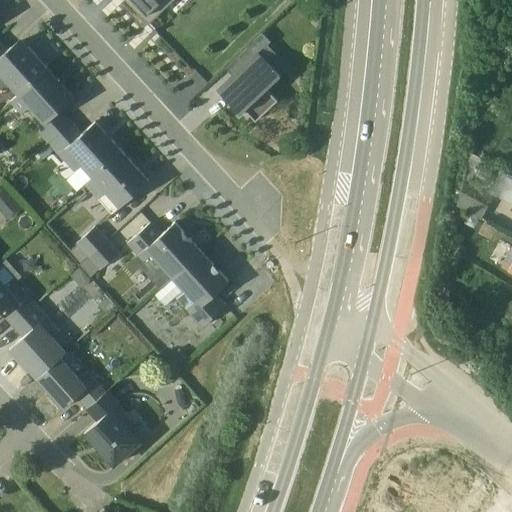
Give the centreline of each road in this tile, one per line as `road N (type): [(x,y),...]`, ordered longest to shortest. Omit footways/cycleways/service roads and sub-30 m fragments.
road 1 (primary): [(368,331),(397,190),(419,0)]
road 2 (primary): [(376,0),(326,329)]
road 3 (residential): [(254,210),(54,0)]
road 4 (primary): [(326,329),(269,511)]
road 5 (residential): [(478,425),(445,374),(368,331)]
road 6 (residential): [(329,466),(380,424),(433,407)]
